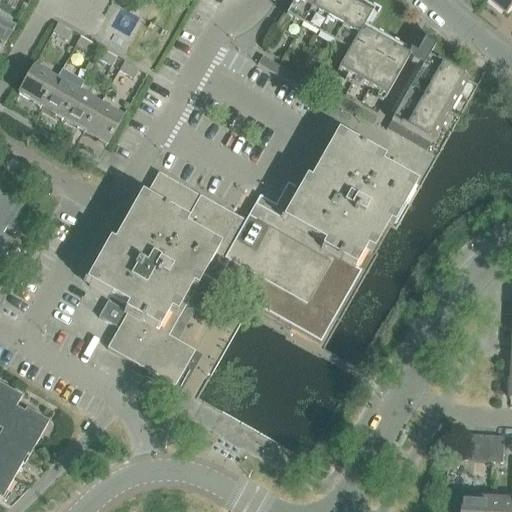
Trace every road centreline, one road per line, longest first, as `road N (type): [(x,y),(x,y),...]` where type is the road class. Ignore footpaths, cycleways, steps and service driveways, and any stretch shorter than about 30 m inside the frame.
road 1 (residential): [(339,511),(472,277),(511,247)]
road 2 (residential): [(102,203),(120,197),(214,31),(258,0)]
road 3 (residential): [(153,460),(128,406),(24,344)]
road 4 (residential): [(24,344),(102,203)]
